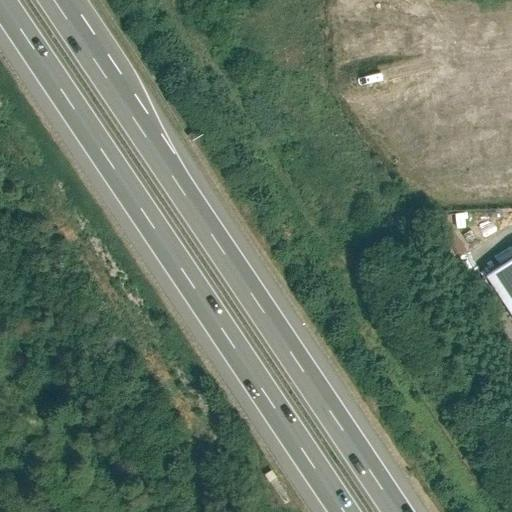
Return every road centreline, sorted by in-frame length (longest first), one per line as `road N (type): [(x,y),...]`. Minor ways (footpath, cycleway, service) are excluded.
road 1 (motorway): [(397,511),(52,0)]
road 2 (motorway): [(0,3),(342,511)]
